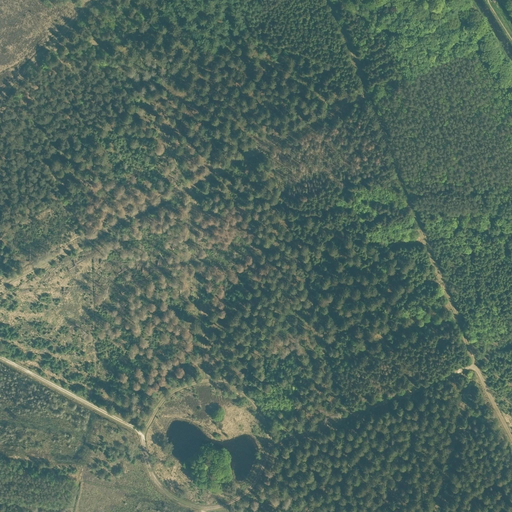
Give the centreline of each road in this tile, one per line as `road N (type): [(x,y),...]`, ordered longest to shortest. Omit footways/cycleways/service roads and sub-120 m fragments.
road 1 (track): [(333,0),(475,363)]
road 2 (track): [(223,504),(253,484),(269,442),(249,398),(204,380),(189,185)]
road 3 (track): [(204,380),(167,395),(143,432),(0,356)]
road 4 (track): [(269,442),(475,363)]
road 5 (track): [(189,185),(0,286)]
road 6 (track): [(189,185),(114,54),(69,26)]
road 7 (track): [(189,185),(368,91)]
road 8 (track): [(96,0),(0,96)]
